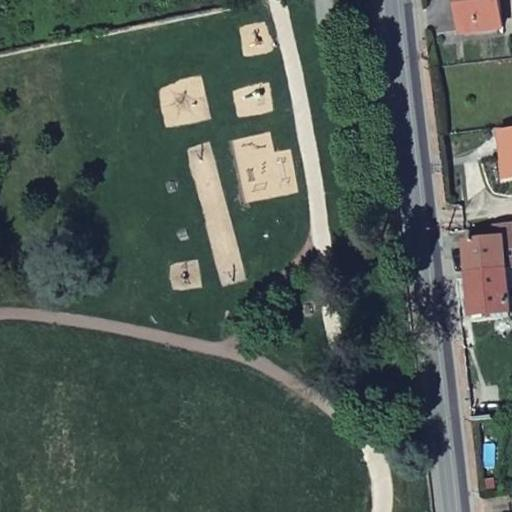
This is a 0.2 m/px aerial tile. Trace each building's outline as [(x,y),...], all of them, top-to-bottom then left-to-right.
[(499,0),(457,0),(462,35),(503,30),(499,0)] [(511,134),(507,135),(510,156),(503,156),(505,180),(511,179),(511,134)] [(510,156),(507,135),(501,136),(503,156),(510,156)] [(511,225),(500,226),(500,233),(501,241),(465,245),(468,277),(508,272),(511,271),(511,225)] [(508,272),(468,277),(473,319),(511,315),(508,272)] [(463,336),(466,363),(481,362),(478,335),(463,336)]
